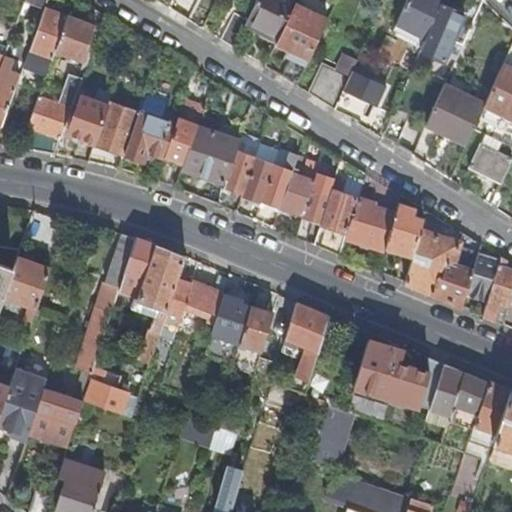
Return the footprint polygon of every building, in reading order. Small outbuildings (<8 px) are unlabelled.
[(257,0),(247,20),(245,25),(277,41),(296,3),(297,0),(257,0)] [(442,0),(406,0),(396,22),(391,33),(416,44),(421,34),(426,37),(441,3),(442,0)] [(293,52),(312,11),(296,3),(277,41),(276,44),(293,52)] [(426,37),(421,49),(444,61),(453,41),(462,45),(463,43),(474,19),(441,3),(426,37)] [(23,67),(46,75),(55,51),(67,16),(45,8),(23,67)] [(293,52),(289,60),(300,66),(302,63),(304,57),(309,59),(328,18),(312,11),(293,52)] [(234,47),(236,42),(245,25),(247,20),(234,14),(221,39),(234,47)] [(67,16),(55,51),(83,61),(96,26),(67,16)] [(462,45),(457,58),(466,62),(473,48),(463,43),(462,45)] [(334,108),(351,70),(356,59),(344,53),(337,69),(321,62),(308,92),(334,108)] [(0,130),(18,81),(20,77),(15,75),(15,74),(8,71),(12,61),(4,57),(0,66),(0,130)] [(511,68),(503,64),(483,108),(481,111),(499,120),(502,114),(511,119),(511,68)] [(41,89),(46,75),(23,67),(20,77),(18,81),(41,89)] [(351,70),(334,108),(359,122),(377,82),(351,70)] [(69,73),(63,91),(70,93),(68,99),(74,101),(82,78),(69,73)] [(401,93),(382,85),(364,125),(363,126),(371,131),(382,137),(383,136),(396,106),(401,93)] [(483,108),(443,89),(427,124),(467,143),(481,111),(483,108)] [(71,107),(39,95),(20,148),(41,152),(54,154),(71,107)] [(68,133),(95,143),(107,105),(81,96),(68,133)] [(198,126),(204,107),(184,99),(179,113),(175,125),(164,155),(185,163),(198,126)] [(175,125),(179,113),(143,100),(138,112),(175,125)] [(95,143),(124,154),(138,112),(109,101),(107,105),(95,143)] [(410,112),(396,106),(383,136),(397,142),(410,112)] [(148,151),(164,157),(164,155),(175,125),(138,112),(124,154),(119,170),(135,175),(141,160),(144,161),(148,151)] [(182,169),(224,184),(235,151),(239,139),(198,126),(185,163),(182,169)] [(260,142),(260,140),(241,133),(239,139),(235,151),(254,158),(260,142)] [(274,165),(280,148),(260,142),(254,158),(274,165)] [(501,183),(511,158),(511,157),(480,143),(469,168),(501,183)] [(285,169),(291,152),(280,148),(274,165),(285,169)] [(223,186),(243,193),(254,158),(235,151),(224,184),(223,186)] [(299,156),(291,152),(285,169),(274,165),(262,200),(281,207),(299,156)] [(281,207),(303,215),(313,185),(320,162),(309,159),(303,176),(298,174),(304,157),(299,156),(281,207)] [(242,195),(261,202),(262,200),(274,165),(254,158),(243,193),(242,195)] [(359,198),(364,181),(348,176),(346,184),(335,180),(332,189),(359,198)] [(420,229),(423,220),(412,217),(415,207),(399,202),(401,195),(373,178),(371,185),(376,187),(370,203),(358,198),(347,236),(412,257),(420,229)] [(312,222),(321,225),(331,191),(326,190),(324,195),(315,191),(317,187),(313,185),(303,215),(297,238),(306,242),(312,222)] [(340,256),(347,236),(358,198),(359,198),(332,189),(331,191),(321,225),(326,227),(319,247),(328,251),(340,256)] [(466,293),(472,272),(454,265),(460,242),(420,229),(412,257),(405,283),(425,291),(462,306),(466,293)] [(85,376),(91,378),(95,366),(119,290),(137,238),(121,233),(116,247),(117,248),(115,253),(116,253),(104,291),(102,290),(77,368),(86,371),(85,376)] [(119,290),(137,296),(155,245),(147,242),(137,238),(119,290)] [(155,245),(137,296),(132,308),(140,311),(142,306),(156,311),(138,360),(149,364),(164,319),(177,280),(185,256),(179,254),(155,245)] [(466,293),(488,300),(500,262),(477,254),(472,272),(466,293)] [(24,320),(32,322),(51,269),(18,257),(11,274),(3,296),(30,306),(24,320)] [(511,327),(511,267),(506,266),(508,261),(502,257),(500,262),(488,300),(483,316),(503,324),(511,327)] [(0,304),(3,296),(11,274),(0,269),(0,304)] [(177,280),(164,319),(179,323),(184,309),(185,303),(191,285),(177,280)] [(223,294),(192,281),(191,285),(185,303),(216,315),(223,294)] [(205,353),(234,363),(240,344),(250,307),(241,304),(242,300),(223,294),(216,315),(215,321),(205,353)] [(302,361),(313,365),(329,316),(315,310),(297,302),(285,340),(306,349),(302,361)] [(215,321),(216,315),(185,303),(184,309),(215,321)] [(262,351),(273,314),(250,307),(240,344),(262,351)] [(420,404),(430,407),(431,407),(445,364),(429,357),(424,372),(399,364),(403,351),(368,340),(354,388),(384,396),(419,406),(420,404)] [(452,414),(454,405),(453,404),(464,372),(457,369),(445,364),(431,407),(452,414)] [(84,400),(122,413),(132,417),(138,397),(129,394),(118,390),(122,376),(106,370),(95,366),(91,378),(87,389),(84,400)] [(0,421),(13,426),(11,431),(10,436),(26,442),(28,434),(37,410),(44,387),(48,378),(17,367),(11,384),(0,415),(0,421)] [(454,405),(478,413),(489,382),(477,377),(464,372),(453,404),(454,405)] [(0,415),(11,384),(0,380),(0,415)] [(474,424),(497,433),(511,392),(498,386),(489,382),(478,413),(474,424)] [(76,423),(83,400),(44,387),(37,410),(76,423)] [(511,392),(497,433),(494,443),(511,448),(511,392)] [(325,400),(308,455),(336,464),(353,409),(325,400)] [(452,414),(447,428),(470,436),(474,424),(478,413),(454,405),(452,414)] [(76,423),(37,410),(28,434),(68,447),(76,423)] [(186,417),(180,436),(179,438),(209,448),(215,427),(186,417)] [(0,427),(11,431),(13,426),(0,421),(0,427)] [(230,455),(236,434),(215,427),(209,448),(230,455)] [(231,511),(247,463),(229,457),(213,511),(231,511)] [(66,480),(56,509),(65,511),(92,511),(105,474),(64,460),(58,477),(66,480)] [(344,500),(350,502),(356,481),(333,473),(325,494),(344,500)] [(406,511),(411,500),(356,481),(350,502),(344,500),(341,509),(347,511),(346,511),(406,511)] [(46,511),(52,496),(36,491),(29,511),(46,511)] [(406,511),(429,511),(432,505),(412,497),(411,500),(406,511)]
